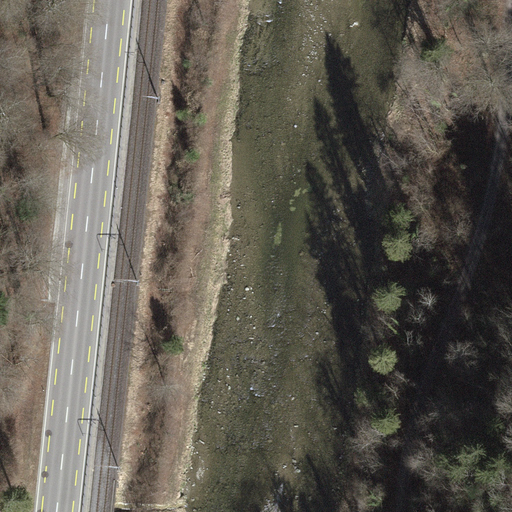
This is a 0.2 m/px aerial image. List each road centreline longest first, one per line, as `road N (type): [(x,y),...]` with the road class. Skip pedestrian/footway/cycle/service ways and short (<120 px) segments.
road 1 (primary): [(56,511),(109,0)]
road 2 (track): [(511,122),(499,193),(437,381),(414,511)]
